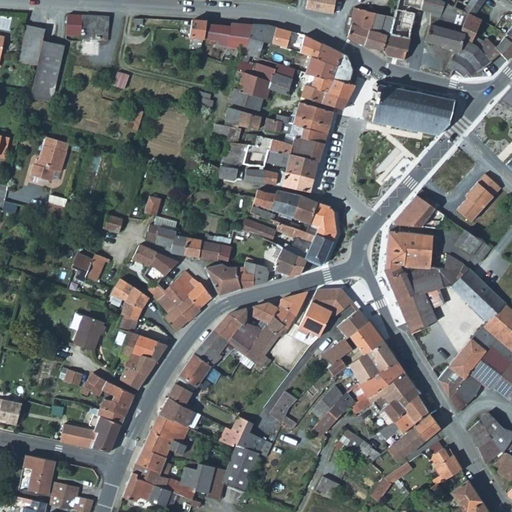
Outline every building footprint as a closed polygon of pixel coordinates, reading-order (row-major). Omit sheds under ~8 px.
[(334,0),(306,0),(306,5),(333,9),(334,0)] [(396,0),(393,15),(389,32),(387,31),(383,47),(387,54),(405,58),(416,7),(420,7),(421,0),(396,0)] [(468,12),(460,27),(453,25),(437,21),(444,0),(421,0),(420,7),(429,10),(430,19),(426,38),(455,47),(443,71),(450,73),(455,68),(458,71),(462,75),(466,71),(470,75),(481,66),(482,66),(491,59),(490,58),(478,45),(483,40),(475,35),(481,18),(474,14),(468,12)] [(445,0),(444,0),(437,21),(453,25),(459,7),(453,4),(445,0)] [(483,0),(468,0),(466,2),(461,0),(454,0),(453,4),(459,7),(468,12),(474,14),(483,0)] [(347,34),(356,41),(383,47),(387,31),(389,32),(393,15),(353,5),(350,21),(352,21),(347,34)] [(82,13),(68,12),(67,33),(81,34),(82,13)] [(81,36),(108,37),(109,14),(82,13),(81,34),(81,36)] [(205,37),(206,21),(206,18),(193,17),(192,36),(205,38),(205,37)] [(245,48),(249,35),(253,21),(231,20),(231,23),(226,43),(238,47),(245,48)] [(215,38),(213,45),(225,48),(226,43),(231,23),(206,21),(205,37),(215,38)] [(268,22),(253,21),(249,35),(272,42),(275,31),(266,29),(268,22)] [(43,39),(46,27),(26,23),(19,58),(38,62),(43,39)] [(277,25),(275,31),(284,34),(281,44),(293,48),(298,31),(277,25)] [(284,34),(275,31),(272,42),(281,44),(284,34)] [(309,53),(315,55),(321,41),(305,33),(300,50),(309,53)] [(508,56),(511,52),(511,41),(504,35),(495,44),(508,56)] [(500,51),(507,57),(508,56),(495,44),(486,36),(483,40),(478,45),(490,58),(500,51)] [(52,102),(65,44),(43,39),(38,62),(38,63),(31,91),(30,96),(52,102)] [(337,49),(321,41),(315,55),(331,62),(337,49)] [(237,55),(238,47),(226,43),(225,48),(224,52),(237,55)] [(344,52),(337,49),(331,62),(353,72),(354,69),(344,52)] [(355,83),(358,74),(353,72),(331,62),(315,55),(309,53),(304,70),(324,76),(330,75),(355,83)] [(289,86),(292,75),(274,69),(275,67),(254,61),(254,63),(240,59),(237,68),(253,73),(270,79),(289,86)] [(291,66),(277,62),(275,67),(274,69),(292,75),(291,66)] [(269,86),(270,79),(253,73),(237,68),(236,74),(240,75),(237,87),(262,96),(267,97),(269,86)] [(128,74),(117,69),(112,82),(123,85),(128,74)] [(324,76),(304,70),(300,69),(298,75),(306,78),(312,79),(311,84),(348,96),(355,83),(330,75),(324,76)] [(421,128),(439,132),(451,118),(449,116),(453,99),(455,97),(454,95),(451,97),(421,90),(421,87),(417,87),(416,89),(403,86),(404,83),(400,82),(399,86),(390,84),(391,81),(387,80),(386,84),(378,82),(375,78),(371,81),(374,84),(374,87),(371,87),(370,89),(373,90),(372,96),(369,96),(369,98),(372,98),(372,99),(368,101),(370,106),(374,104),(371,117),(421,128)] [(289,86),(270,79),(269,86),(287,93),(289,86)] [(348,96),(311,84),(305,82),(302,94),(342,107),(348,96)] [(237,87),(233,86),(229,99),(259,107),(262,96),(237,87)] [(212,108),(214,99),(199,95),(197,103),(212,108)] [(298,100),(294,114),(329,122),(332,109),(298,100)] [(143,109),(131,105),(125,124),(137,127),(143,109)] [(241,109),(227,105),(224,120),(239,123),(241,109)] [(192,112),(205,116),(207,110),(193,107),(192,112)] [(239,123),(258,126),(261,114),(241,109),(239,123)] [(276,112),(276,113),(275,118),(287,121),(288,115),(276,112)] [(326,131),(329,122),(294,114),(292,122),(326,131)] [(287,121),(275,118),(266,116),(264,127),(285,131),(294,133),(324,140),(326,131),(292,122),(287,121)] [(246,142),(247,131),(239,130),(240,126),(204,119),(201,136),(230,140),(237,141),(246,142)] [(254,143),(256,133),(247,131),(246,142),(247,142),(254,143)] [(294,133),(285,131),(283,139),(292,141),(294,133)] [(283,139),(271,136),(268,145),(268,148),(276,150),(276,148),(317,158),(319,158),(324,140),(294,133),(292,141),(283,139)] [(9,136),(3,135),(0,145),(0,156),(4,158),(9,136)] [(66,149),(62,148),(64,139),(51,136),(48,144),(44,143),(38,163),(34,162),(31,173),(52,179),(55,168),(61,170),(66,149)] [(227,154),(223,154),(220,163),(231,165),(237,141),(230,140),(227,154)] [(241,167),(242,161),(247,142),(246,142),(237,141),(231,165),(237,166),(241,167)] [(254,143),(247,142),(242,161),(263,164),(265,159),(268,148),(268,145),(254,143)] [(276,150),(268,148),(265,159),(286,163),(284,169),(313,175),(317,158),(276,148),(276,150)] [(180,172),(189,176),(200,158),(191,154),(180,172)] [(213,183),(216,175),(219,166),(200,158),(189,176),(213,183)] [(219,166),(216,175),(235,177),(237,166),(231,165),(220,163),(219,166)] [(265,168),(262,168),(246,167),(244,177),(264,180),(265,168)] [(277,170),(265,168),(264,180),(275,182),(277,170)] [(310,189),(313,175),(284,169),(281,183),(310,189)] [(471,218),(501,184),(486,170),(465,193),(467,195),(457,206),(471,218)] [(271,207),(276,191),(257,186),(253,201),(271,207)] [(415,192),(433,205),(436,201),(426,194),(428,192),(426,190),(421,186),(420,187),(415,192)] [(277,187),(276,191),(271,207),(292,215),(300,194),(277,187)] [(393,218),(391,221),(420,224),(435,206),(433,205),(415,192),(393,218)] [(144,210),(156,213),(160,196),(148,193),(144,210)] [(318,200),(300,194),(292,215),(309,221),(318,200)] [(65,204),(47,200),(45,210),(63,214),(65,204)] [(334,208),(318,200),(309,221),(319,224),(316,230),(333,238),(336,231),(334,208)] [(122,216),(107,212),(103,225),(119,229),(122,216)] [(156,213),(153,223),(174,228),(175,228),(177,218),(156,213)] [(239,226),(281,245),(287,231),(276,227),(270,225),(244,216),(239,226)] [(287,231),(302,237),(305,229),(298,226),(289,223),(278,220),(276,227),(287,231)] [(316,230),(319,224),(309,221),(305,229),(302,237),(311,240),(316,230)] [(175,232),(176,228),(175,228),(174,228),(153,223),(149,222),(145,237),(156,239),(156,241),(171,246),(170,250),(184,253),(187,234),(175,232)] [(477,238),(465,227),(455,240),(481,258),(490,246),(477,238)] [(456,269),(463,262),(450,252),(430,250),(432,232),(388,228),(385,261),(384,266),(392,264),(393,266),(401,264),(401,262),(439,266),(456,269)] [(311,240),(304,255),(297,252),(288,271),(286,274),(301,270),(308,256),(311,258),(322,262),(333,238),(316,230),(311,240)] [(95,250),(108,256),(114,241),(90,232),(85,246),(95,250)] [(201,237),(187,234),(184,253),(198,255),(201,237)] [(198,255),(217,258),(217,256),(220,242),(215,240),(201,237),(198,255)] [(139,240),(132,256),(148,264),(156,249),(139,240)] [(220,242),(217,256),(228,258),(230,244),(220,242)] [(288,271),(297,252),(281,245),(276,258),(274,268),(288,271)] [(154,280),(155,282),(167,269),(173,263),(178,258),(156,249),(148,264),(143,273),(153,282),(154,280)] [(85,274),(93,255),(78,250),(72,264),(78,266),(74,275),(84,279),(85,274)] [(85,274),(97,279),(106,258),(107,259),(108,256),(95,250),(93,255),(85,274)] [(301,270),(304,272),(311,258),(308,256),(301,270)] [(268,270),(265,264),(244,258),(243,264),(245,269),(253,271),(252,284),(266,282),(268,270)] [(236,264),(227,264),(221,261),(204,265),(218,293),(239,285),(237,279),(236,272),(236,265),(236,264)] [(479,275),(468,265),(463,262),(456,269),(439,266),(438,270),(414,277),(411,269),(406,271),(414,292),(397,299),(411,333),(432,325),(431,322),(440,319),(436,307),(448,303),(443,287),(454,285),(461,295),(473,307),(485,318),(491,323),(510,303),(479,275)] [(167,269),(175,278),(182,271),(173,263),(167,269)] [(245,269),(243,264),(236,264),(236,265),(236,272),(237,279),(239,285),(252,284),(253,271),(245,269)] [(406,271),(401,264),(393,266),(392,264),(384,266),(383,267),(388,278),(406,271)] [(186,268),(182,271),(175,278),(187,291),(200,280),(186,268)] [(187,291),(175,278),(167,269),(155,282),(164,291),(176,304),(188,318),(200,308),(199,306),(187,291)] [(414,292),(406,271),(388,278),(397,299),(414,292)] [(119,275),(110,292),(125,297),(124,300),(141,308),(149,295),(139,288),(119,275)] [(153,282),(147,288),(156,298),(164,291),(155,282),(154,280),(153,282)] [(211,295),(200,280),(187,291),(199,306),(211,295)] [(303,331),(306,329),(342,287),(318,287),(295,326),(303,331)] [(352,299),(342,287),(306,329),(316,335),(330,311),(335,315),(352,299)] [(283,304),(294,313),(295,313),(308,289),(282,295),(279,299),(283,304)] [(176,304),(164,291),(156,298),(167,311),(176,304)] [(253,303),(251,314),(261,318),(267,321),(266,322),(276,330),(283,322),(273,312),(277,304),(267,299),(253,303)] [(277,304),(273,312),(283,322),(286,325),(294,313),(283,304),(279,299),(277,304)] [(120,313),(136,320),(139,313),(141,308),(124,300),(121,310),(120,313)] [(491,343),(511,358),(511,305),(510,303),(491,323),(485,318),(482,322),(481,324),(471,336),(467,341),(483,353),(491,343)] [(164,314),(176,329),(188,318),(176,304),(167,311),(164,314)] [(256,335),(262,327),(257,323),(247,324),(243,321),(245,314),(245,305),(229,309),(228,310),(242,322),(256,335)] [(358,307),(337,324),(345,334),(320,353),(331,362),(357,342),(349,332),(367,318),(358,307)] [(252,340),(239,328),(242,322),(228,310),(202,339),(218,350),(209,363),(210,364),(214,367),(216,368),(229,351),(235,344),(238,349),(243,352),(252,340)] [(91,347),(101,318),(83,312),(73,341),(91,347)] [(127,328),(133,330),(136,322),(136,320),(120,313),(116,324),(127,328)] [(136,320),(142,323),(144,315),(139,313),(136,320)] [(91,347),(94,348),(104,319),(101,318),(91,347)] [(266,322),(267,321),(261,318),(257,323),(262,327),(266,322)] [(331,362),(326,366),(331,373),(332,374),(348,362),(383,339),(367,318),(349,332),(357,342),(331,362)] [(252,340),(256,335),(242,322),(239,328),(252,340)] [(243,352),(260,364),(266,354),(262,351),(276,330),(266,322),(262,327),(256,335),(252,340),(243,352)] [(279,333),(286,325),(283,322),(276,330),(279,333)] [(133,330),(127,328),(126,330),(119,352),(128,356),(131,349),(139,332),(133,330)] [(155,358),(167,342),(151,336),(153,332),(141,328),(139,332),(131,349),(155,358)] [(192,351),(209,363),(218,350),(202,339),(192,351)] [(348,362),(359,380),(397,358),(383,339),(348,362)] [(483,353),(467,341),(461,348),(453,358),(438,377),(447,394),(461,379),(465,376),(483,353)] [(483,353),(465,376),(461,379),(477,377),(480,379),(489,386),(491,384),(492,385),(507,361),(511,365),(511,358),(491,343),(483,353)] [(229,351),(233,354),(238,349),(235,344),(229,351)] [(128,356),(123,369),(119,376),(136,385),(155,358),(131,349),(128,356)] [(192,351),(178,372),(196,385),(210,364),(209,363),(192,351)] [(363,390),(366,394),(405,369),(397,358),(359,380),(358,381),(361,386),(363,390)] [(511,396),(511,365),(507,361),(492,385),(511,398),(511,396)] [(67,366),(64,378),(78,382),(82,371),(67,366)] [(214,367),(209,373),(216,377),(220,371),(216,368),(214,367)] [(99,393),(102,387),(106,378),(91,369),(83,383),(89,387),(99,393)] [(377,411),(381,409),(414,383),(405,369),(366,394),(371,401),(377,411)] [(201,388),(196,385),(178,372),(174,380),(191,389),(199,393),(201,388)] [(321,381),(325,385),(334,377),(332,374),(331,373),(321,381)] [(457,410),(474,392),(480,379),(477,377),(461,379),(462,381),(448,395),(457,410)] [(133,391),(106,378),(102,387),(113,392),(111,397),(127,405),(133,391)] [(184,403),(191,389),(174,380),(166,394),(184,403)] [(315,396),(321,389),(312,381),(306,387),(315,396)] [(353,391),(361,386),(358,381),(349,387),(343,392),(341,393),(335,399),(329,406),(337,413),(350,404),(366,394),(363,390),(355,394),(353,391)] [(89,387),(83,383),(80,389),(87,392),(89,387)] [(317,419),(329,406),(335,399),(341,393),(343,392),(334,383),(308,411),(317,419)] [(414,383),(381,409),(377,411),(386,423),(390,420),(406,408),(403,404),(420,390),(414,383)] [(269,413),(281,420),(282,419),(289,404),(296,396),(284,388),(269,410),(269,413)] [(424,397),(420,390),(403,404),(406,408),(390,420),(396,427),(399,425),(401,428),(428,408),(421,399),(424,397)] [(194,409),(184,403),(166,394),(158,411),(186,424),(194,409)] [(368,402),(371,401),(366,394),(350,404),(354,411),(358,409),(360,412),(370,406),(368,402)] [(16,422),(22,400),(0,395),(0,415),(6,417),(5,419),(16,422)] [(99,403),(101,404),(123,413),(127,405),(111,397),(103,395),(99,403)] [(100,407),(99,411),(120,420),(123,413),(101,404),(100,407)] [(328,422),(330,423),(337,413),(329,406),(317,419),(309,429),(319,434),(328,422)] [(189,425),(195,428),(199,420),(202,413),(194,409),(186,424),(189,425)] [(495,419),(486,409),(468,428),(486,462),(501,451),(483,428),(495,419)] [(120,420),(99,411),(92,426),(64,420),(60,438),(108,449),(120,420)] [(142,444),(165,455),(170,446),(182,451),(186,442),(181,440),(189,425),(186,424),(158,411),(142,444)] [(429,411),(379,451),(370,458),(368,460),(380,469),(388,463),(384,459),(391,453),(396,459),(412,448),(440,424),(429,411)] [(248,429),(252,421),(237,413),(228,433),(226,441),(233,444),(234,441),(245,446),(253,431),(248,429)] [(213,426),(199,420),(195,428),(210,434),(213,426)] [(396,427),(390,420),(386,423),(376,431),(379,435),(382,433),(384,436),(396,427)] [(228,433),(213,426),(210,434),(226,441),(228,433)] [(353,430),(343,442),(352,449),(354,447),(360,438),(361,437),(353,430)] [(245,446),(258,450),(265,438),(253,431),(245,446)] [(370,458),(379,451),(360,438),(354,447),(370,458)] [(226,467),(221,479),(243,488),(259,451),(258,450),(245,446),(234,441),(233,444),(235,444),(226,467)] [(170,461),(163,458),(165,455),(142,444),(140,447),(131,469),(137,471),(135,474),(164,486),(168,475),(156,472),(158,469),(165,471),(170,461)] [(442,477),(462,466),(453,452),(449,454),(443,445),(431,453),(430,457),(439,472),(442,477)] [(497,469),(510,478),(511,475),(511,452),(505,448),(495,462),(499,465),(497,469)] [(48,492),(55,458),(26,452),(19,485),(48,492)] [(188,465),(184,464),(180,478),(180,480),(192,483),(195,489),(206,491),(205,494),(217,496),(221,480),(221,479),(210,477),(214,464),(190,458),(188,465)] [(392,469),(398,476),(412,467),(407,459),(392,469)] [(221,479),(226,467),(214,464),(210,477),(221,479)] [(170,488),(164,486),(135,474),(137,471),(131,469),(122,493),(136,498),(138,493),(164,503),(170,488)] [(391,481),(398,476),(392,469),(383,475),(391,481)] [(437,480),(442,477),(439,472),(431,477),(435,482),(437,480)] [(332,495),(338,481),(321,474),(315,487),(332,495)] [(192,483),(180,480),(180,478),(168,475),(164,486),(170,488),(192,497),(195,489),(192,483)] [(378,497),(391,481),(383,475),(370,491),(378,497)] [(50,502),(72,507),(89,511),(93,496),(76,493),(79,482),(56,477),(50,502)] [(481,498),(467,477),(450,489),(461,503),(466,509),(481,498)] [(243,489),(243,488),(221,479),(221,480),(243,489)] [(435,482),(427,486),(439,502),(448,495),(437,480),(435,482)] [(43,511),(47,501),(28,497),(15,494),(13,502),(28,505),(26,511),(43,511)] [(481,511),(487,507),(481,498),(466,509),(467,511),(481,511)] [(461,503),(447,511),(467,511),(466,509),(461,503)]
